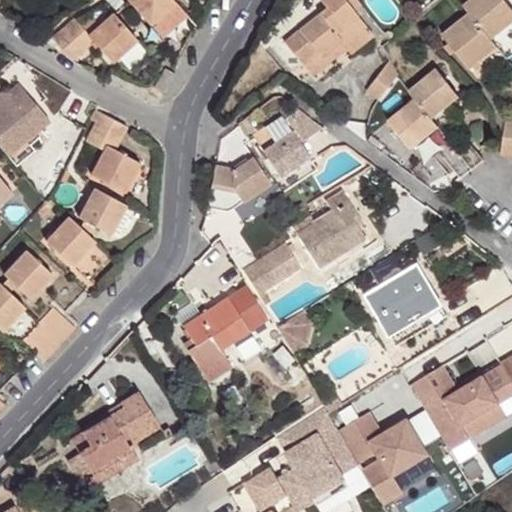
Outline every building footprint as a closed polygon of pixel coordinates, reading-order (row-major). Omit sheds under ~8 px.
[(127,0),(150,26),(176,3),(173,0),(127,0)] [(272,50),(290,72),(301,64),(315,80),(373,35),(352,9),(344,0),(319,0),(326,7),(272,50)] [(358,0),(344,0),(352,9),(360,3),(358,0)] [(470,13),(491,39),(511,21),(511,9),(504,0),(470,0),(463,5),(470,13)] [(70,60),(73,61),(95,42),(114,64),(139,41),(113,13),(88,35),(84,28),(61,49),(70,60)] [(442,35),(469,70),(497,47),(491,39),(470,13),(442,35)] [(51,39),(61,49),(84,28),(74,18),(51,39)] [(364,90),(377,99),(396,75),(388,59),(364,90)] [(415,98),(431,119),(459,97),(437,68),(409,91),(415,98)] [(165,69),(155,87),(166,93),(176,75),(165,69)] [(442,75),(465,104),(471,99),(447,70),(442,75)] [(6,94),(9,98),(0,106),(0,147),(8,156),(26,141),(50,122),(18,84),(6,94)] [(6,94),(3,91),(0,92),(0,106),(9,98),(6,94)] [(387,121),(410,149),(438,127),(431,119),(415,98),(387,121)] [(295,107),(265,128),(275,142),(262,150),(281,177),(310,158),(301,144),(323,128),(295,107)] [(91,120),(97,122),(101,113),(95,110),(91,120)] [(86,142),(100,149),(114,120),(101,113),(97,122),(86,142)] [(128,127),(114,120),(100,149),(104,151),(91,175),(125,193),(141,164),(115,150),(128,127)] [(511,120),(505,120),(500,155),(511,156),(511,120)] [(392,128),(386,133),(392,141),(399,136),(392,128)] [(436,134),(419,149),(429,161),(447,146),(436,134)] [(455,148),(471,169),(483,160),(466,139),(455,148)] [(26,141),(8,156),(16,167),(34,151),(26,141)] [(443,158),(460,178),(471,169),(455,148),(443,158)] [(271,184),(253,157),(248,161),(246,159),(232,168),(215,165),(207,207),(227,211),(242,202),(242,203),(271,184)] [(310,158),(281,177),(289,189),(319,170),(310,158)] [(0,177),(0,204),(13,193),(0,177)] [(127,205),(95,188),(79,218),(84,221),(93,225),(111,235),(127,205)] [(358,214),(342,191),(326,201),(332,210),(296,232),(320,269),(365,239),(358,228),(352,218),(358,214)] [(36,214),(42,218),(53,205),(48,201),(46,203),(36,214)] [(364,224),(358,214),(352,218),(358,228),(364,224)] [(78,226),(68,217),(46,241),(72,266),(96,242),(86,233),(78,226)] [(447,221),(439,226),(448,236),(455,227),(447,221)] [(240,233),(224,244),(236,263),(253,253),(240,233)] [(215,241),(186,272),(193,283),(223,252),(215,241)] [(243,270),(259,295),(265,305),(270,302),(264,292),(302,268),(286,243),(243,270)] [(53,275),(26,251),(4,275),(7,279),(15,286),(30,300),(53,275)] [(418,269),(368,298),(388,333),(416,318),(440,304),(418,269)] [(15,286),(7,279),(2,285),(9,292),(15,286)] [(2,285),(0,283),(0,329),(3,332),(25,307),(9,292),(2,285)] [(227,297),(183,326),(191,338),(195,346),(188,350),(201,371),(225,356),(221,350),(250,332),(227,297)] [(440,304),(416,318),(423,331),(448,317),(440,304)] [(75,328),(53,308),(43,319),(65,339),(75,328)] [(305,310),(276,327),(291,351),(305,342),(312,323),(305,310)] [(65,339),(43,319),(40,321),(33,329),(55,349),(65,339)] [(23,340),(45,360),(55,349),(33,329),(23,340)] [(183,343),(188,350),(195,346),(191,338),(183,343)] [(441,366),(410,384),(451,450),(470,438),(462,424),(511,393),(511,354),(499,362),(501,365),(457,391),(441,366)] [(233,367),(225,356),(201,371),(209,383),(233,367)] [(161,426),(139,392),(121,403),(124,407),(110,416),(82,433),(91,445),(79,453),(82,457),(60,470),(70,487),(92,474),(133,450),(129,445),(161,426)] [(329,413),(342,404),(335,393),(322,402),(323,403),(329,413)] [(124,407),(121,403),(107,411),(110,416),(124,407)] [(324,406),(276,435),(294,465),(288,469),(286,466),(280,469),(282,471),(303,507),(315,500),(322,511),(353,492),(349,484),(366,474),(339,431),(324,406)] [(369,412),(339,431),(366,474),(383,502),(403,489),(390,470),(427,448),(406,415),(381,431),(369,412)] [(169,428),(164,432),(168,439),(174,435),(169,428)] [(82,433),(71,441),(79,453),(91,445),(82,433)] [(99,485),(139,461),(133,450),(92,474),(99,485)] [(270,464),(245,480),(264,511),(298,511),(297,510),(276,475),(270,464)] [(303,507),(282,471),(276,475),(297,510),(303,507)]
